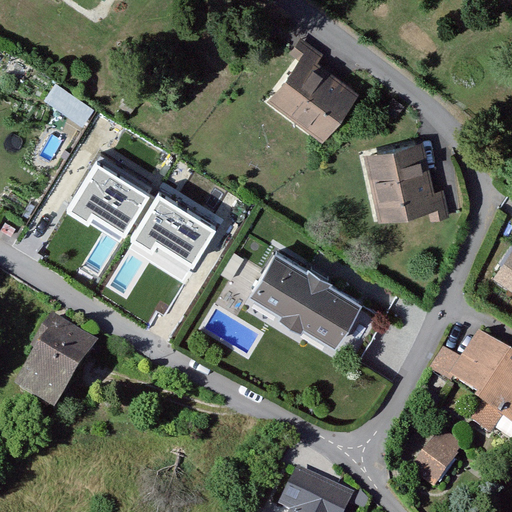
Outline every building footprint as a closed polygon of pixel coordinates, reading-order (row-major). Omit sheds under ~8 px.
[(361,97),(301,50),(263,98),(323,145),(361,97)] [(432,212),(415,136),(356,148),(372,224),(432,212)] [(217,227),(102,158),(70,211),(185,280),(217,227)] [(511,249),(493,278),(511,291),(511,249)] [(362,306),(273,254),(244,303),(334,355),(362,306)] [(98,349),(49,318),(29,348),(41,355),(14,398),(52,422),(98,349)] [(511,362),(475,336),(443,381),(511,429),(511,362)] [(460,453),(432,435),(404,479),(433,496),(460,453)] [(365,511),(372,499),(308,470),(292,504),(302,508),(300,511),(365,511)]
